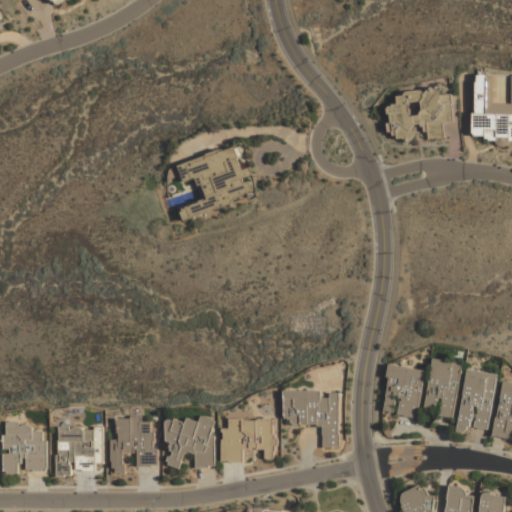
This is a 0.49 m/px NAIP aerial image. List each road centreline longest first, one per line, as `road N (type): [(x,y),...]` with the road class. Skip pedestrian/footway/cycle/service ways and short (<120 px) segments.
road 1 (tertiary): [(369,346),(383,262),(374,185),(337,108),(292,51),(274,0)]
road 2 (residential): [(0,500),(181,499),(365,465)]
road 3 (tertiary): [(378,511),(362,441),(369,346)]
road 4 (residential): [(0,65),(97,30),(148,0)]
